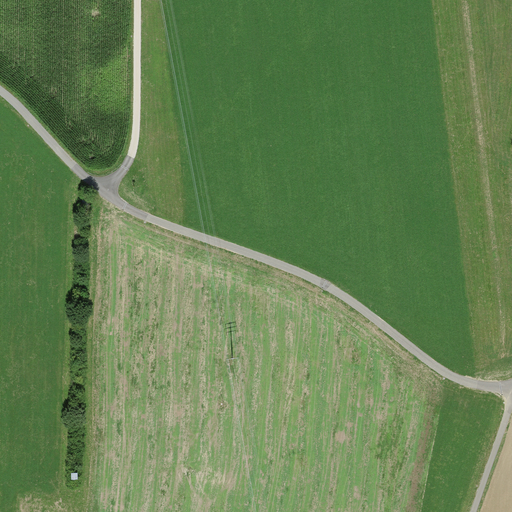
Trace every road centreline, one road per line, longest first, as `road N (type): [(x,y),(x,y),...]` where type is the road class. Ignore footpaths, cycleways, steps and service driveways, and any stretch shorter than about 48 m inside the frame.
road 1 (unclassified): [(511,385),(453,375),(334,288),(141,215),(105,193)]
road 2 (unclassified): [(105,193),(134,143),(139,0)]
road 3 (unclassified): [(105,193),(0,89)]
